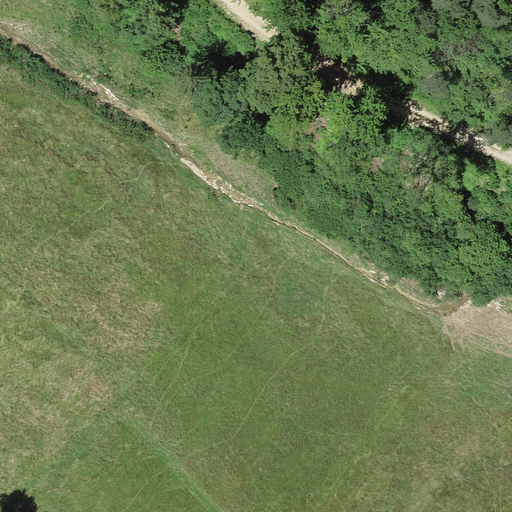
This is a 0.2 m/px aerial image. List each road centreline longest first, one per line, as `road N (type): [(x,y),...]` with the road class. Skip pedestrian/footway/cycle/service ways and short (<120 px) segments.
road 1 (track): [(224,0),(280,47),(511,155)]
road 2 (track): [(222,511),(128,395),(0,286)]
